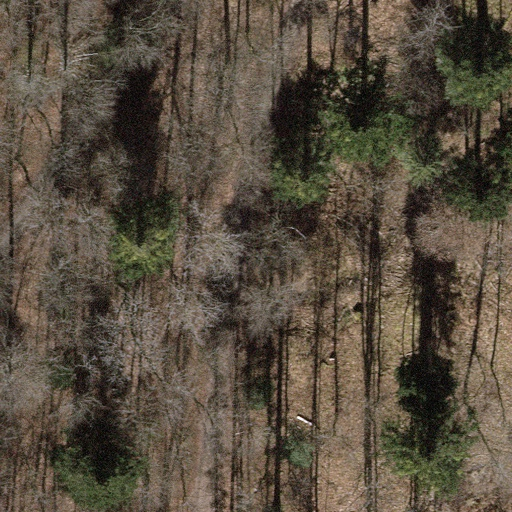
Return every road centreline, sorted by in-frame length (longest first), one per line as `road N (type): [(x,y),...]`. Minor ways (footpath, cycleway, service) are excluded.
road 1 (track): [(319,0),(273,132),(213,511)]
road 2 (track): [(185,0),(0,260)]
